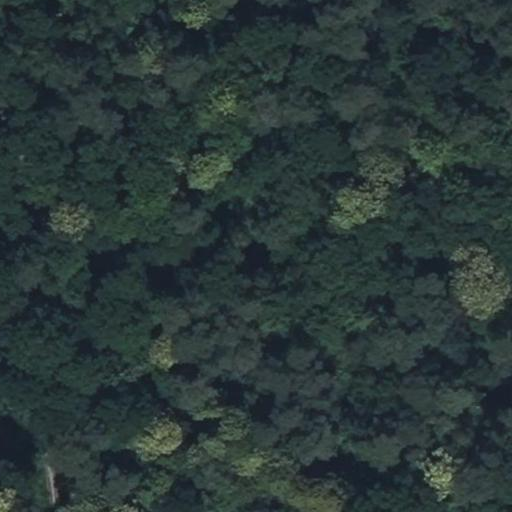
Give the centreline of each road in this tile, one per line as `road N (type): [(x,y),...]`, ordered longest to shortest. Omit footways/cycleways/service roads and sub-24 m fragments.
road 1 (track): [(0,116),(268,128),(511,172)]
road 2 (track): [(266,511),(81,316),(64,325),(47,305),(54,259),(7,118)]
